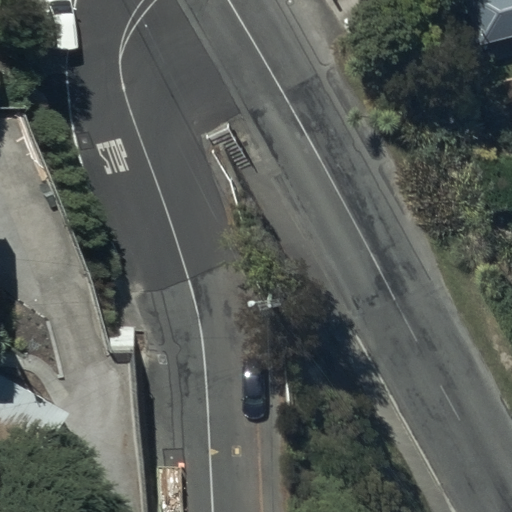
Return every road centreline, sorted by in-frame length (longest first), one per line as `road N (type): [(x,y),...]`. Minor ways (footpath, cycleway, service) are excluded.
road 1 (residential): [(511,511),(227,0)]
road 2 (residential): [(215,511),(205,348),(191,281),(147,174),(118,61),(124,23),(144,0)]
